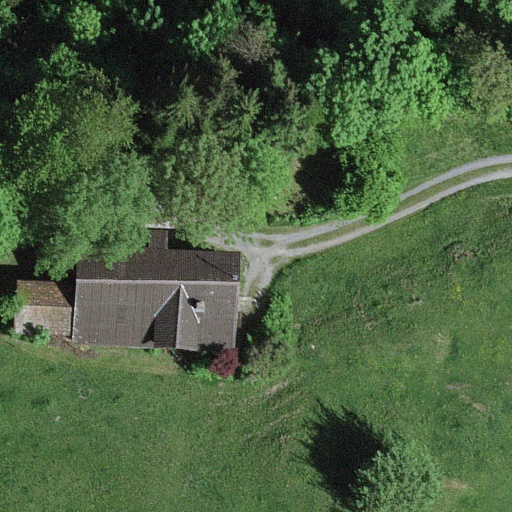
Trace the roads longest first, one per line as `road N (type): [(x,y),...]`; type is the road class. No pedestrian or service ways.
road 1 (track): [(0,29),(110,24),(229,54),(330,57),(511,34)]
road 2 (track): [(511,166),(463,176),(271,255)]
